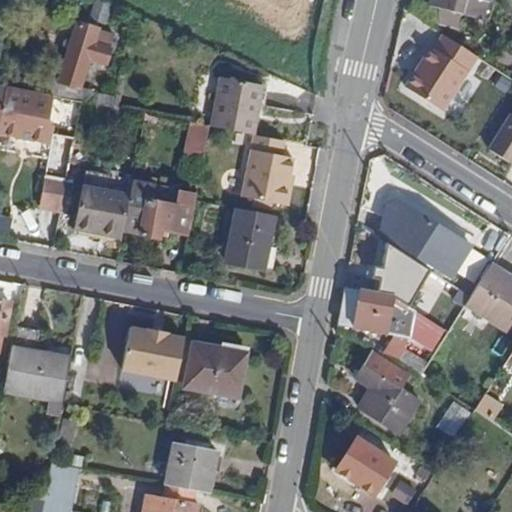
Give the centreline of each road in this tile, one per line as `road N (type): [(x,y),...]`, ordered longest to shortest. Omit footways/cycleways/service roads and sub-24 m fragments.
road 1 (residential): [(311,324),(0,263)]
road 2 (residential): [(349,118),(311,324)]
road 3 (residential): [(311,324),(275,511)]
road 4 (residential): [(511,214),(349,118)]
road 5 (residential): [(376,0),(349,118)]
